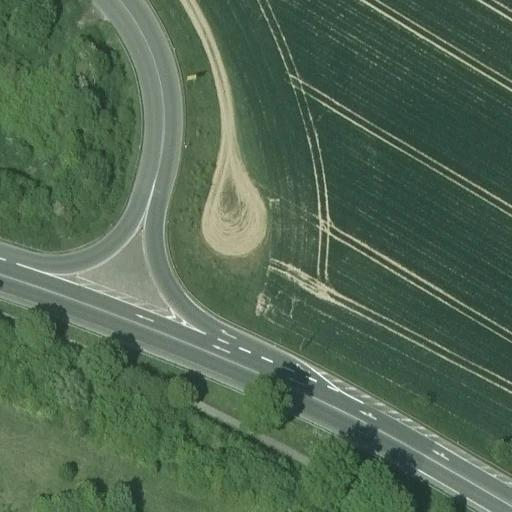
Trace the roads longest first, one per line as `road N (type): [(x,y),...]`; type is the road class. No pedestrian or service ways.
road 1 (primary): [(232,366),(303,396),(506,511)]
road 2 (track): [(237,240),(225,100),(209,42),(186,0)]
road 3 (primary): [(0,277),(232,366)]
road 4 (primary): [(146,220),(165,122),(161,73),(114,0)]
road 5 (primary): [(232,366),(161,282),(146,220)]
road 6 (primary): [(146,220),(90,264),(0,269)]
